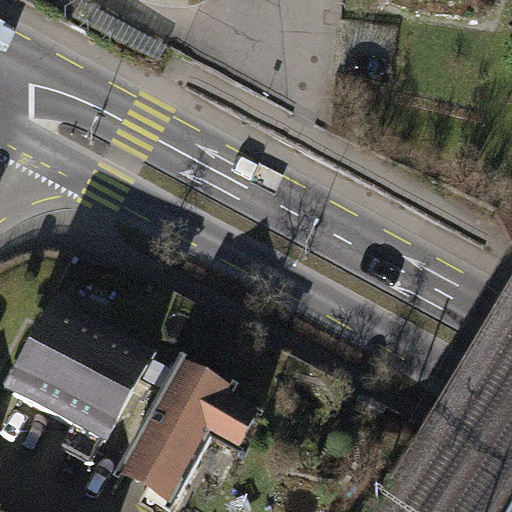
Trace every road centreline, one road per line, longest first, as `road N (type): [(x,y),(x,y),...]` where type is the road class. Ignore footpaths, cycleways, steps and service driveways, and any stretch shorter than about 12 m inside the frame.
road 1 (secondary): [(0,86),(69,157),(415,343),(511,404)]
road 2 (secondary): [(511,332),(93,103),(0,84)]
